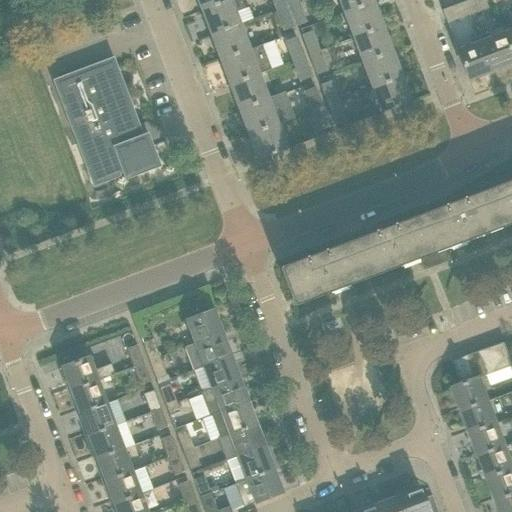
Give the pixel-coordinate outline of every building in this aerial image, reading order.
[(196,0),(201,10),(226,0),(196,0)] [(235,12),(244,9),(240,0),(226,0),(201,10),(210,35),(240,24),(235,12)] [(270,0),(275,11),(288,6),(285,0),(270,0)] [(339,0),(344,13),(372,2),(371,0),(339,0)] [(487,8),(484,0),(469,0),(464,2),(469,15),(470,15),(479,11),(487,8)] [(295,26),(306,22),(298,2),(288,6),(295,26)] [(354,38),(382,27),(372,2),(344,13),(354,38)] [(447,23),(469,15),(464,2),(442,10),(447,23)] [(283,31),(295,26),(288,6),(275,11),(275,13),(269,15),(275,29),(281,27),(283,31)] [(220,60),(250,49),(240,24),(210,35),(220,60)] [(363,63),(391,52),(382,27),(354,38),(363,63)] [(511,59),(511,30),(502,34),(511,59)] [(308,55),(319,51),(311,31),(300,36),(308,55)] [(488,34),(478,37),(491,72),(511,64),(511,59),(502,34),(489,38),(488,34)] [(291,62),(303,57),(295,37),(283,42),(291,62)] [(457,50),(468,81),(491,72),(478,37),(470,40),(468,41),(470,46),(457,50)] [(250,49),(220,60),(229,85),(260,74),(271,69),(261,45),(250,49)] [(316,76),(327,72),(319,51),(308,55),(316,76)] [(373,88),(401,77),(391,52),(363,63),(373,88)] [(300,83),(311,78),(303,57),(291,62),(300,83)] [(114,76),(112,76),(107,64),(57,83),(70,118),(72,118),(71,116),(74,115),(78,125),(75,126),(75,125),(61,130),(70,154),(72,154),(71,152),(74,151),(77,161),(75,162),(75,161),(73,162),(83,187),(117,174),(119,177),(120,177),(118,173),(125,170),(126,176),(155,165),(148,147),(143,149),(140,141),(144,140),(144,138),(140,140),(127,105),(126,106),(126,107),(124,108),(120,98),(122,97),(123,98),(124,98),(115,74),(114,74),(114,76)] [(269,98),(260,74),(229,85),(238,110),(269,98)] [(410,103),(410,102),(401,77),(373,88),(373,90),(379,108),(381,113),(410,103)] [(327,105),(338,101),(330,81),(319,85),(327,105)] [(310,111),(322,107),(314,87),(302,92),(310,111)] [(293,118),(286,100),(283,93),(269,98),(238,110),(248,135),(293,118)] [(335,126),(347,122),(338,101),(327,105),(335,126)] [(319,133),(330,128),(322,107),(310,111),(319,133)] [(277,124),(293,119),(293,118),(248,135),(257,160),(286,149),(277,124)] [(511,180),(489,189),(503,227),(511,224),(511,180)] [(467,241),(503,227),(489,189),(419,216),(433,254),(461,243),(462,245),(468,243),(467,241)] [(406,264),(433,254),(419,216),(349,242),(364,280),(400,266),(400,268),(406,266),(406,264)] [(336,290),(364,280),(349,242),(280,268),(294,306),(330,293),(331,294),(337,292),(336,290)] [(184,349),(221,335),(212,311),(186,321),(195,343),(184,347),(184,349)] [(201,368),(229,357),(221,335),(184,349),(192,370),(201,367),(201,368)] [(158,359),(159,358),(152,340),(141,344),(148,361),(152,359),(153,362),(159,359),(158,359)] [(511,365),(511,361),(505,342),(492,347),(501,370),(511,366),(511,365)] [(132,367),(143,363),(136,346),(125,350),(132,367)] [(487,375),(501,370),(492,347),(479,352),(487,375)] [(474,380),(481,378),(487,375),(479,352),(466,357),(474,380)] [(210,390),(238,380),(229,357),(201,368),(210,390)] [(462,385),(474,380),(466,357),(453,361),(462,385)] [(63,368),(59,370),(63,382),(67,381),(71,390),(114,374),(110,365),(93,371),(87,358),(63,368)] [(155,379),(166,375),(159,358),(158,359),(159,359),(153,362),(152,359),(148,361),(155,379)] [(139,385),(150,381),(143,363),(132,367),(139,385)] [(501,370),(487,375),(491,386),(511,377),(511,367),(511,366),(501,370)] [(96,381),(114,375),(114,374),(71,390),(80,413),(105,403),(96,381)] [(463,410),(489,400),(481,378),(474,380),(462,385),(454,388),(463,410)] [(210,416),(246,403),(238,380),(210,390),(199,394),(208,416),(210,415),(210,416)] [(175,403),(176,403),(169,385),(158,389),(165,406),(169,404),(170,406),(176,404),(175,403)] [(149,412),(159,408),(152,391),(142,395),(149,412)] [(471,433),(498,423),(489,400),(463,410),(471,433)] [(88,436),(113,426),(105,403),(80,413),(88,436)] [(169,404),(165,406),(169,416),(180,412),(176,403),(175,403),(176,404),(170,406),(169,404)] [(217,439),(255,425),(246,403),(210,416),(218,437),(216,438),(217,439)] [(156,431),(167,426),(159,408),(149,412),(156,431)] [(480,456),(506,446),(498,423),(471,433),(480,456)] [(235,459),(263,448),(255,425),(217,439),(225,462),(234,458),(235,459)] [(97,458),(122,449),(113,426),(88,436),(97,458)] [(192,448),(193,448),(186,430),(175,435),(182,451),(186,449),(187,452),(192,450),(192,448)] [(166,458),(177,453),(170,436),(159,441),(166,458)] [(488,479),(511,469),(511,461),(506,446),(480,456),(488,479)] [(189,470),(200,465),(193,448),(192,448),(192,450),(187,452),(186,449),(182,451),(189,470)] [(234,458),(225,462),(234,485),(243,481),(272,471),(271,454),(266,456),(263,448),(235,459),(234,458)] [(105,481),(130,472),(122,449),(97,458),(105,481)] [(174,476),(184,471),(177,453),(166,458),(174,476)] [(497,501),(511,495),(511,469),(488,479),(497,501)] [(280,493),(272,471),(243,481),(234,485),(243,507),(280,493)] [(114,504),(139,494),(130,472),(105,481),(114,504)] [(209,494),(210,494),(203,475),(193,479),(200,496),(203,495),(204,498),(210,495),(209,494)] [(183,503),(194,499),(187,482),(176,486),(183,503)] [(428,511),(420,489),(397,498),(401,511),(428,511)] [(116,511),(145,511),(139,494),(114,504),(116,511)] [(230,511),(229,506),(216,511),(210,494),(209,494),(210,495),(204,498),(203,495),(200,496),(205,511),(230,511)] [(500,511),(511,511),(511,495),(497,501),(500,511)] [(401,511),(397,498),(375,506),(373,501),(372,501),(375,511),(401,511)] [(186,511),(198,511),(194,499),(183,503),(186,511)] [(375,511),(372,501),(349,509),(350,511),(375,511)]
